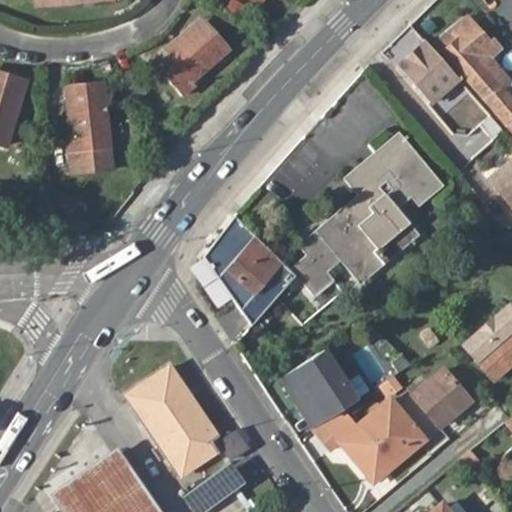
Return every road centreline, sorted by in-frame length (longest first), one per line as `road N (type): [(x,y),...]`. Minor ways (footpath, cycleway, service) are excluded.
road 1 (primary): [(127,278),(266,109),(374,0)]
road 2 (residential): [(127,278),(186,316),(321,511)]
road 3 (residential): [(170,0),(153,23),(118,41),(45,49),(0,35)]
road 4 (unknown): [(391,511),(511,414)]
road 5 (tertiary): [(127,278),(0,277)]
road 6 (primary): [(59,379),(127,278)]
